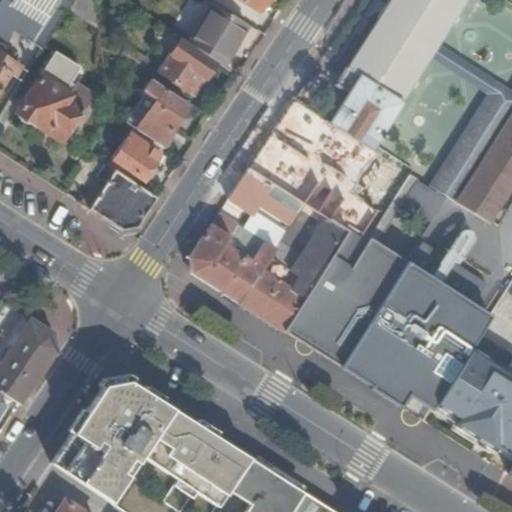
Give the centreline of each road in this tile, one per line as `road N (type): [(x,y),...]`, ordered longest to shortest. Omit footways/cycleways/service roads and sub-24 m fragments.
road 1 (unclassified): [(117,298),(454,511)]
road 2 (residential): [(322,0),(117,298)]
road 3 (residential): [(117,298),(0,480)]
road 4 (unclassified): [(0,223),(117,298)]
